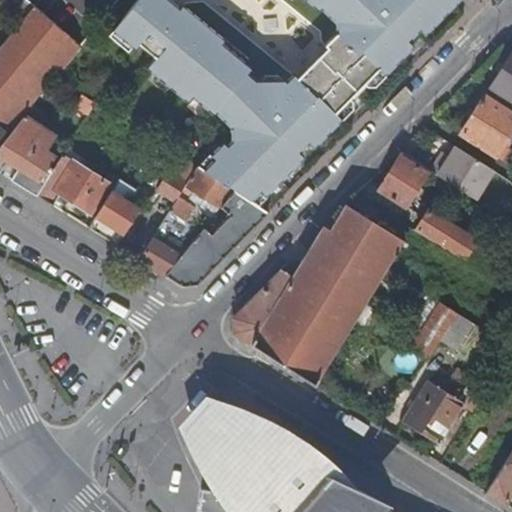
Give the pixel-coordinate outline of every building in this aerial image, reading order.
[(215,159),(204,171),(234,190),(255,203),(265,192),(279,178),(302,155),(297,150),(308,139),(313,144),(329,128),(340,117),(335,112),(356,90),(379,67),(384,72),(400,55),(411,44),(406,39),(419,26),(424,31),(452,2),(449,0),(316,0),(320,3),(322,0),(339,17),(341,28),(328,41),(331,43),(327,47),(308,66),(300,74),(297,71),(289,79),(287,77),(261,77),(260,79),(248,69),(252,65),(222,40),(225,36),(184,3),(181,6),(173,0),(136,0),(116,25),(115,26),(116,27),(137,44),(140,40),(157,54),(150,63),(189,95),(193,91),(215,108),(217,106),(234,122),(233,141),(226,148),(222,144),(211,155),(215,159)] [(80,46),(33,6),(4,41),(0,45),(0,136),(10,123),(13,125),(62,65),(63,66),(80,46)] [(266,28),(279,27),(278,14),(265,15),(266,28)] [(511,50),(487,89),(511,104),(511,50)] [(83,93),(76,107),(91,115),(98,101),(83,93)] [(511,129),(511,113),(483,96),(460,134),(495,156),(501,160),(508,149),(506,149),(511,142),(506,139),(511,129)] [(58,136),(24,115),(15,127),(0,145),(0,170),(6,160),(17,167),(10,179),(36,195),(44,183),(41,182),(58,156),(48,151),(58,136)] [(493,172),(454,147),(447,157),(443,163),(437,159),(429,171),(447,182),(475,199),(493,172)] [(511,152),(508,149),(501,160),(511,167),(511,152)] [(109,183),(62,153),(44,183),(36,195),(52,205),(60,194),(90,213),(109,183)] [(437,159),(443,163),(447,157),(441,153),(437,159)] [(157,190),(175,201),(196,166),(179,155),(157,190)] [(443,188),(447,182),(429,171),(427,169),(426,171),(399,155),(377,191),(405,208),(423,178),(438,186),(438,185),(443,188)] [(197,193),(220,208),(234,190),(204,171),(196,166),(175,201),(169,210),(181,218),(172,233),(160,225),(139,259),(164,275),(201,231),(185,221),(194,207),(190,205),(197,193)] [(130,178),(122,173),(95,216),(88,227),(116,245),(123,233),(115,228),(121,218),(131,224),(140,209),(119,196),(130,178)] [(255,203),(234,190),(220,208),(201,231),(164,275),(180,285),(196,284),(268,211),(255,203)] [(185,221),(201,231),(220,208),(197,193),(190,205),(194,207),(185,221)] [(323,227),(293,278),(251,345),(315,385),(351,326),(360,311),(386,269),(404,240),(346,205),(330,231),(323,227)] [(484,243),(486,239),(472,230),(469,234),(428,208),(415,230),(461,259),(475,237),(484,243)] [(181,218),(169,210),(160,225),(172,233),(181,218)] [(475,237),(461,259),(495,280),(508,258),(484,243),(475,237)] [(251,345),(293,278),(280,270),(233,318),(233,334),(251,345)] [(413,347),(429,358),(441,338),(458,312),(441,302),(413,347)] [(458,348),(474,322),(458,312),(441,338),(458,348)] [(402,349),(392,365),(409,376),(419,359),(402,349)] [(464,374),(457,369),(452,377),(460,382),(464,374)] [(463,406),(472,412),(488,386),(471,376),(463,389),(440,375),(434,385),(427,380),(402,422),(438,445),(463,406)] [(219,481),(236,492),(245,479),(256,466),(287,436),(305,448),(319,458),(337,474),(336,477),(364,489),(328,455),(305,438),(265,415),(248,407),(231,400),(208,394),(183,424),(190,447),(204,465),(219,481)] [(383,511),(359,494),(361,492),(364,489),(336,477),(337,474),(319,458),(305,448),(287,436),(256,466),(245,479),(236,492),(205,488),(201,511),(383,511)] [(505,504),(508,500),(511,493),(511,450),(486,492),(505,504)] [(395,511),(369,496),(361,492),(359,494),(383,511),(395,511)]
